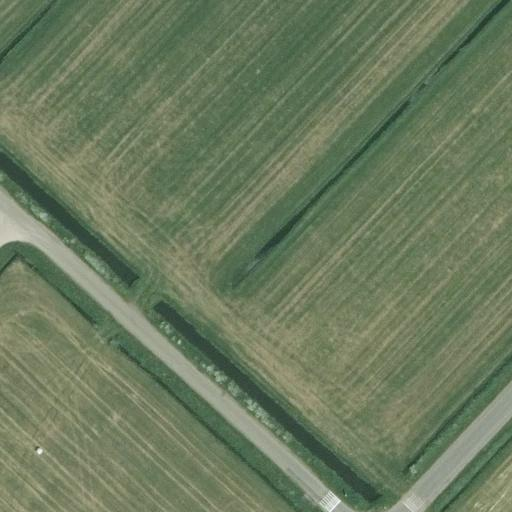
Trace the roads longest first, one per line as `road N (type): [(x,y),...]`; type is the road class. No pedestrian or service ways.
road 1 (unclassified): [(334,511),(0,203)]
road 2 (tertiary): [(399,511),(511,393)]
